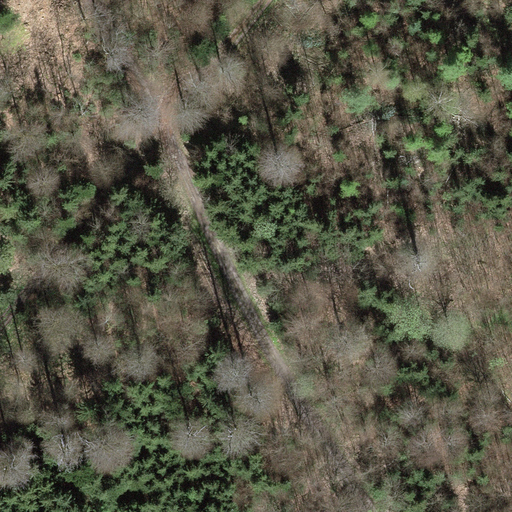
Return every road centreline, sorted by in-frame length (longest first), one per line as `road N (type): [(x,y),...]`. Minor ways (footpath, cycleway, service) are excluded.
road 1 (track): [(373,511),(231,274),(162,124),(89,0)]
road 2 (track): [(262,0),(0,332)]
